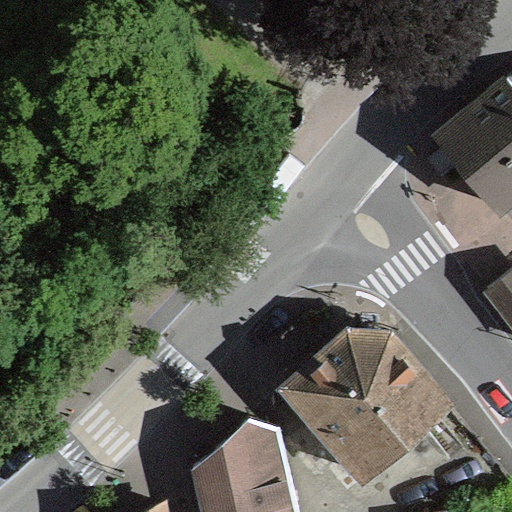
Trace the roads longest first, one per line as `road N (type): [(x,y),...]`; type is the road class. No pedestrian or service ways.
road 1 (secondary): [(327,198),(112,433),(20,511)]
road 2 (secondary): [(327,198),(416,276),(511,396)]
road 3 (secondary): [(511,21),(435,81),(327,198)]
